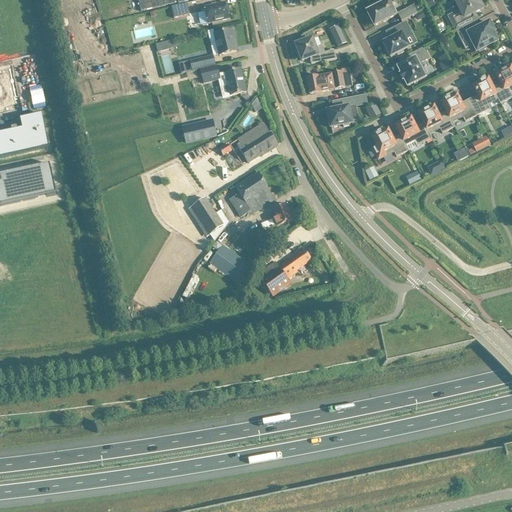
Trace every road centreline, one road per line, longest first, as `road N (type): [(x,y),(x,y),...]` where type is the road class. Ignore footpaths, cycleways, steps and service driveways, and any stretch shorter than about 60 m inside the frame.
road 1 (motorway): [(511,374),(299,421),(0,466)]
road 2 (motorway): [(0,493),(187,468),(511,402)]
road 3 (residential): [(340,0),(396,107),(511,48)]
road 4 (unclassified): [(362,218),(301,130),(265,24)]
road 5 (unclassified): [(422,274),(402,288),(386,282),(317,204),(288,142)]
road 6 (unclassified): [(511,264),(474,272),(389,208),(362,218)]
road 7 (unclassified): [(511,357),(422,274)]
